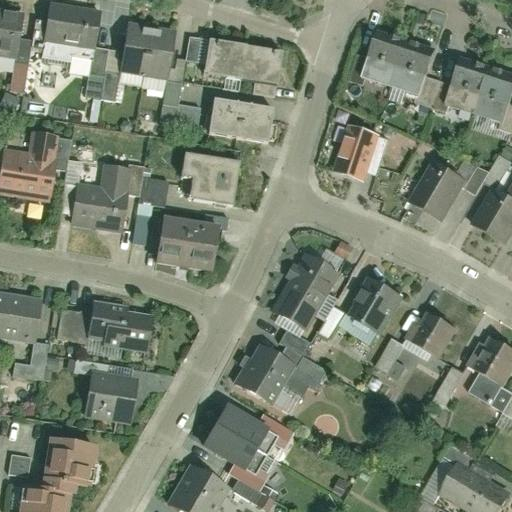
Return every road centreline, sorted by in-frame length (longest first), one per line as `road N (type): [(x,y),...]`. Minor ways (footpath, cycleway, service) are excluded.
road 1 (residential): [(285,202),(399,242),(511,303)]
road 2 (residential): [(231,315),(140,282),(0,257)]
road 3 (residential): [(231,315),(120,511)]
road 4 (residential): [(334,45),(133,0)]
road 5 (residential): [(334,45),(285,202)]
road 6 (residential): [(285,202),(231,315)]
